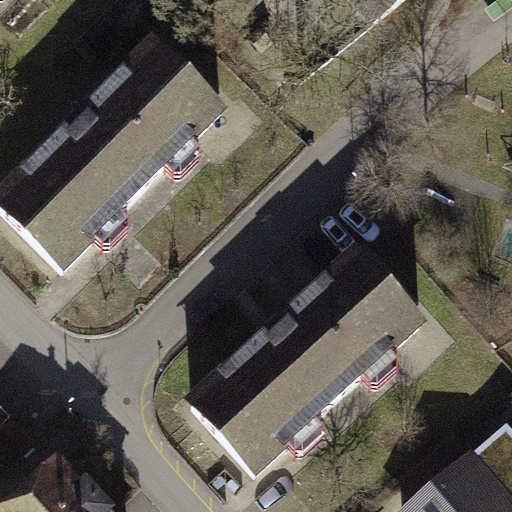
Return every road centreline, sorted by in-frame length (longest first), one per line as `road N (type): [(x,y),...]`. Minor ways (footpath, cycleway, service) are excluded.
road 1 (residential): [(88,404),(365,137),(511,20)]
road 2 (residential): [(88,404),(183,511)]
road 3 (residential): [(0,313),(88,404)]
